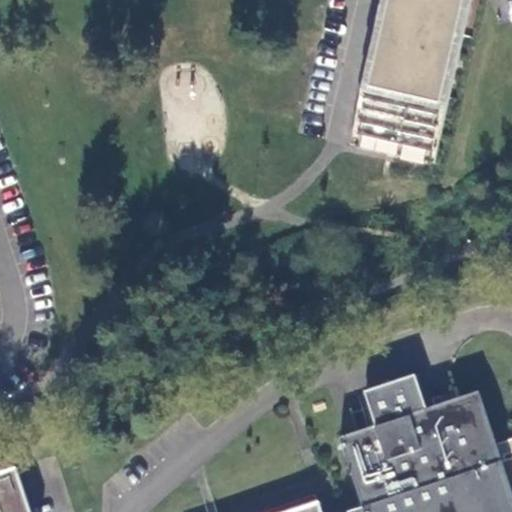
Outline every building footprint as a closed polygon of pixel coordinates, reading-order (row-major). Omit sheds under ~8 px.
[(387,0),(355,149),(427,165),(462,0),(387,0)] [(414,375),(389,384),(390,387),(381,390),(392,421),(425,409),(414,375)] [(363,392),(375,426),(392,421),(381,390),(390,387),(389,384),(363,392)] [(511,511),(511,488),(502,461),(496,444),(478,392),(425,409),(392,421),(375,426),(340,438),(363,507),(364,511),(320,511),(317,501),(285,511),(511,511)] [(511,438),(496,444),(502,461),(511,457),(511,438)] [(511,457),(502,461),(511,488),(511,457)] [(29,511),(15,467),(0,472),(0,511),(29,511)]
